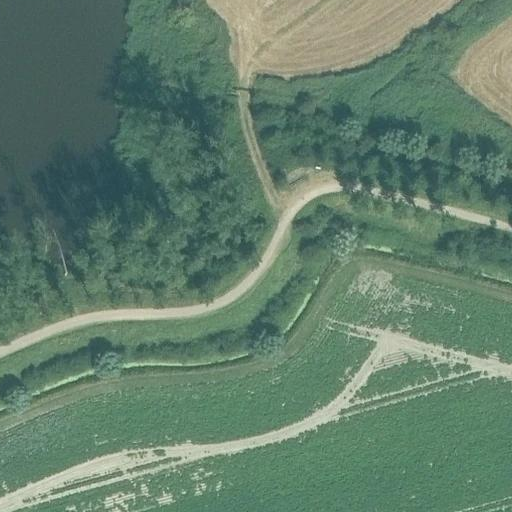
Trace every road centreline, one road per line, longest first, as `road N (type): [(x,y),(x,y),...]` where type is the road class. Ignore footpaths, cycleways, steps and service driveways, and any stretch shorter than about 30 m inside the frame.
road 1 (track): [(0,355),(80,321),(172,312),(223,297),(255,272),(299,204)]
road 2 (track): [(299,204),(265,173),(245,131),(248,82),(273,47),(329,0)]
road 3 (track): [(299,204),(342,188),(511,229)]
